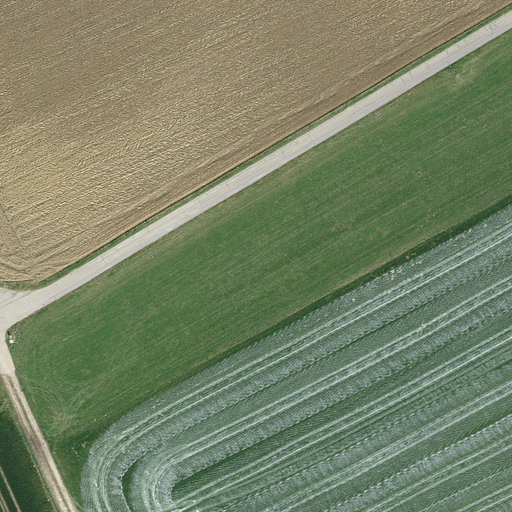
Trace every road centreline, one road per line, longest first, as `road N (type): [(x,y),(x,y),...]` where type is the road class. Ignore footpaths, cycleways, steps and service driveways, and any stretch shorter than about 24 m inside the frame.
road 1 (residential): [(511,18),(0,317)]
road 2 (track): [(67,511),(0,352)]
